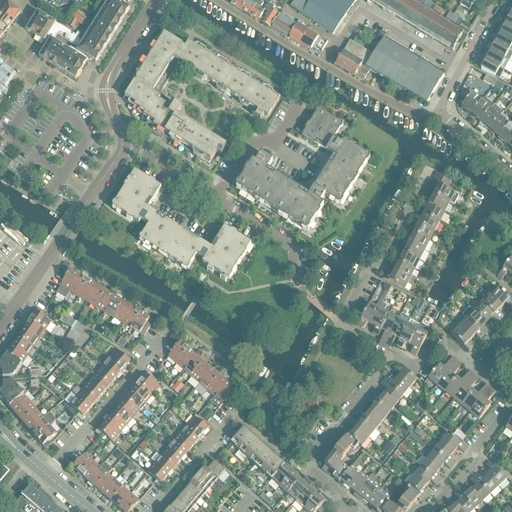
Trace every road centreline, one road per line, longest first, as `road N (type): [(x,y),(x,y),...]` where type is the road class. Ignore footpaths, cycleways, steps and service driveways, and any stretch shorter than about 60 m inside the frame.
road 1 (residential): [(439,113),(422,116),(387,103),(215,0)]
road 2 (residential): [(380,358),(340,322),(429,174)]
road 3 (residential): [(0,327),(121,146)]
road 4 (residential): [(343,510),(313,477),(309,456),(370,384),(380,358)]
road 5 (residential): [(47,476),(163,338)]
road 6 (residential): [(121,146),(107,79),(156,0)]
road 7 (residential): [(511,398),(441,344),(413,365),(380,358)]
road 8 (residential): [(426,511),(476,465),(477,446),(511,404)]
road 9 (residential): [(216,200),(251,145),(282,131),(300,103)]
road 10 (residential): [(439,113),(498,0)]
road 11 (residential): [(152,511),(234,415)]
road 12 (residential): [(296,280),(291,250),(216,200)]
